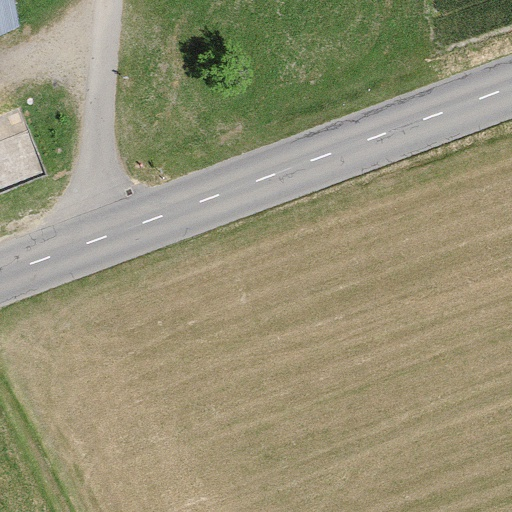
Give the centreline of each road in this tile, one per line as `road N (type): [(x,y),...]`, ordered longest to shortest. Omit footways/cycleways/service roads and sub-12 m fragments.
road 1 (unclassified): [(0,276),(511,89)]
road 2 (track): [(90,244),(109,0)]
